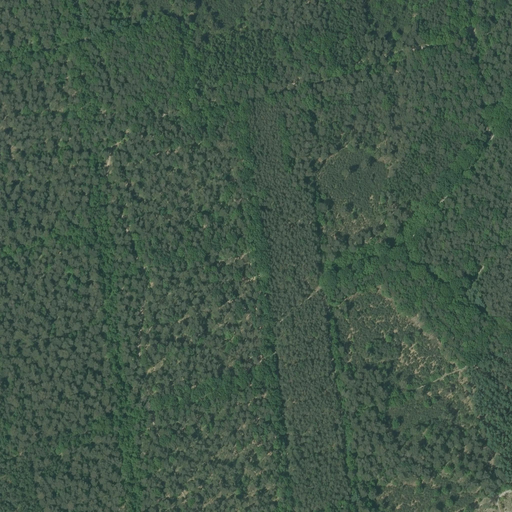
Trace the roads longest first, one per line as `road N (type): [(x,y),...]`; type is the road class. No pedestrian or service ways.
road 1 (track): [(322,279),(258,242),(141,272),(105,183)]
road 2 (track): [(107,282),(141,272),(138,357),(157,435),(191,511)]
road 3 (track): [(293,511),(272,335),(322,285)]
road 4 (track): [(475,45),(237,108)]
road 5 (track): [(351,506),(322,285)]
road 6 (track): [(190,117),(175,23),(105,38)]
road 7 (track): [(490,132),(398,248)]
